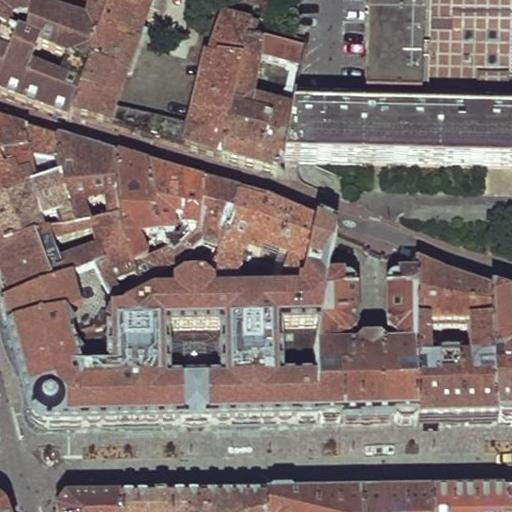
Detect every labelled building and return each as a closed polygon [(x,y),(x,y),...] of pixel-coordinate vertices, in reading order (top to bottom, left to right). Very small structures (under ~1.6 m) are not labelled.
[(3,30),(0,34),(0,97),(19,104),(68,123),(70,117),(110,0),(31,0),(27,20),(24,39),(11,34),(3,30)] [(0,0),(0,28),(3,30),(11,34),(8,18),(27,20),(31,0),(0,0)] [(110,0),(70,117),(138,137),(143,116),(115,108),(149,0),(110,0)] [(278,1),(274,0),(230,0),(227,22),(252,24),(254,15),(279,23),(281,15),(276,13),(278,1)] [(367,0),(365,116),(421,118),(424,0),(367,0)] [(511,0),(424,0),(421,118),(511,120),(511,0)] [(158,119),(153,141),(219,159),(248,41),(253,42),(258,27),(252,24),(227,22),(220,21),(206,61),(202,60),(188,126),(158,119)] [(275,109),(256,103),(264,59),(301,72),(307,44),(258,27),(253,42),(248,41),(219,159),(237,165),(258,171),(275,109)] [(365,116),(293,114),(278,165),(376,167),(511,171),(511,120),(421,118),(365,116)] [(143,116),(138,137),(146,139),(153,141),(158,119),(151,117),(143,116)] [(0,157),(1,159),(28,159),(26,133),(3,127),(0,125),(0,157)] [(6,169),(0,170),(0,204),(17,199),(17,196),(31,189),(57,180),(60,143),(43,138),(26,133),(28,159),(1,159),(6,169)] [(89,152),(60,143),(57,180),(74,230),(89,227),(84,208),(104,203),(107,222),(122,219),(117,160),(89,152)] [(133,165),(117,160),(122,219),(124,238),(134,270),(147,264),(142,242),(157,243),(159,248),(165,247),(149,169),(133,165)] [(167,247),(169,253),(199,237),(204,185),(179,178),(149,169),(165,247),(167,247)] [(17,199),(0,204),(0,253),(35,240),(30,227),(53,221),(46,237),(74,230),(57,180),(31,189),(17,196),(17,199)] [(135,277),(149,302),(183,281),(187,278),(181,269),(175,271),(173,266),(204,249),(214,252),(210,264),(196,274),(204,283),(209,287),(231,222),(240,196),(227,192),(215,188),(213,188),(204,185),(199,237),(169,253),(147,264),(134,270),(135,277)] [(253,201),(240,196),(231,222),(256,231),(265,206),(253,201)] [(290,216),(265,206),(256,231),(231,222),(209,287),(230,304),(242,277),(232,274),(238,256),(265,263),(268,257),(288,264),(281,288),(303,294),(309,253),(316,227),(290,216)] [(35,240),(0,253),(0,280),(9,304),(47,288),(66,282),(68,283),(95,272),(123,318),(149,302),(135,277),(134,270),(124,238),(122,219),(107,222),(89,227),(74,230),(46,237),(35,240)] [(123,318),(95,272),(68,283),(66,282),(47,288),(9,304),(1,309),(4,321),(8,333),(6,335),(29,419),(31,420),(36,428),(39,430),(42,430),(46,431),(47,432),(107,431),(198,430),(280,428),(296,428),(316,428),(315,377),(280,377),(281,333),(294,332),(295,323),(318,323),(324,284),(328,259),(335,235),(327,231),(316,227),(309,253),(303,294),(302,302),(280,303),(230,304),(209,287),(204,283),(196,274),(187,278),(183,281),(149,302),(123,318)] [(490,297),(454,283),(418,269),(414,270),(414,283),(416,284),(417,355),(417,426),(457,426),(497,425),(490,297)] [(341,284),(324,284),(318,323),(315,350),(315,377),(316,428),(339,427),(390,427),(417,426),(417,355),(416,284),(414,283),(402,284),(401,287),(396,287),(392,289),(390,292),(390,296),(388,297),(387,339),(395,345),(399,346),(399,356),(386,356),(381,351),(363,351),(356,356),(336,356),(337,345),(341,345),(345,345),(355,340),(354,298),(352,297),(351,293),(349,289),(346,287),(342,286),(341,284)] [(511,300),(504,299),(490,297),(497,425),(510,425),(511,424),(511,300)] [(511,511),(511,499),(503,500),(508,511),(511,511)] [(508,511),(503,500),(496,500),(431,501),(430,511),(508,511)] [(430,511),(431,501),(396,501),(363,502),(363,511),(430,511)] [(315,502),(266,503),(265,511),(363,511),(363,502),(315,502)] [(265,511),(266,503),(232,504),(198,504),(198,511),(265,511)]
